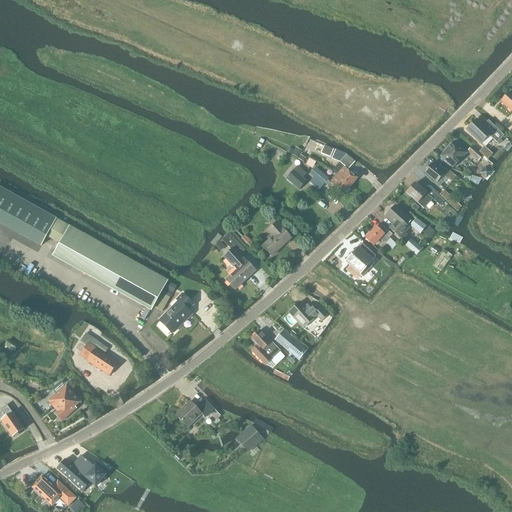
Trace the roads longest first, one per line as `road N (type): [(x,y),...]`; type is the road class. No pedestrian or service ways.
road 1 (tertiary): [(0,480),(169,384),(348,230),(511,61)]
road 2 (unknown): [(169,384),(112,304),(25,247),(1,198)]
